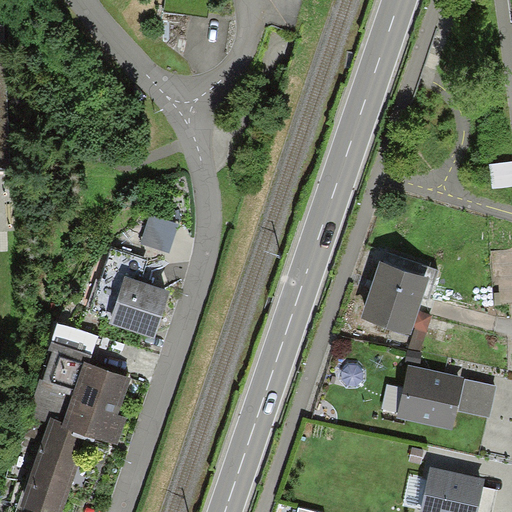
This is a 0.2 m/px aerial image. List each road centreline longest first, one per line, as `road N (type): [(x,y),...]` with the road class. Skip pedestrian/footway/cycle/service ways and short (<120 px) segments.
road 1 (primary): [(224,511),(400,0)]
road 2 (residential): [(119,511),(209,242),(195,139)]
road 3 (residential): [(83,0),(185,109),(195,139)]
